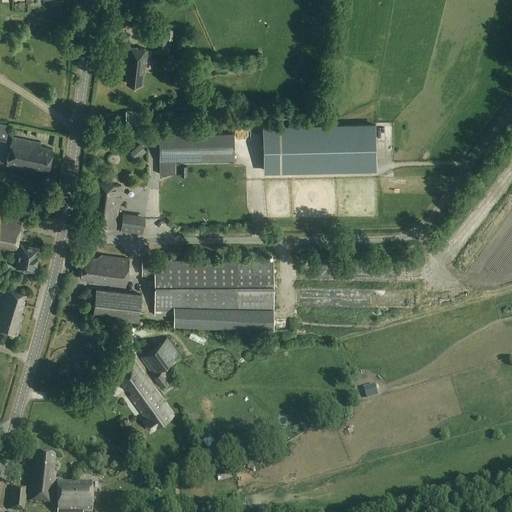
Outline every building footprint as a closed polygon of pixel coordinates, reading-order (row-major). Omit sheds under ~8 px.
[(169,41),(171,29),(152,27),(151,39),(156,39),(155,51),(167,52),(168,41),(169,41)] [(145,61),(147,49),(127,47),(124,67),(127,68),(126,82),(143,84),(144,72),(143,72),(144,61),(145,61)] [(142,126),(143,113),(126,112),(125,124),(142,126)] [(0,140),(6,141),(9,126),(0,123),(0,140)] [(264,128),(265,170),(378,168),(377,126),(264,128)] [(234,134),(202,134),(159,135),(160,161),(160,174),(175,174),(175,166),(175,161),(235,160),(234,134)] [(48,170),(52,149),(40,147),(41,143),(12,137),(6,164),(29,169),(30,167),(48,170)] [(130,152),(137,160),(146,151),(139,144),(130,152)] [(87,225),(115,228),(120,186),(96,182),(95,192),(94,195),(91,199),(87,225)] [(121,229),(143,232),(145,218),(123,215),(122,217),(121,229)] [(35,271),(40,247),(18,243),(22,220),(0,216),(0,247),(20,251),(17,268),(35,271)] [(458,254),(469,245),(462,237),(451,246),(458,254)] [(128,259),(99,254),(94,257),(82,255),(78,278),(87,279),(87,281),(92,282),(124,287),(128,259)] [(274,330),(273,259),(142,259),(142,273),(155,273),(155,314),(174,314),(174,325),(274,330)] [(0,328),(18,334),(25,310),(21,309),(26,293),(8,288),(0,315),(0,328)] [(139,322),(142,294),(96,289),(93,317),(139,322)] [(368,298),(368,312),(380,312),(379,297),(368,298)] [(423,302),(396,302),(396,313),(422,314),(423,302)] [(151,377),(179,354),(167,338),(138,360),(151,377)] [(226,350),(225,341),(217,342),(218,351),(226,350)] [(174,416),(146,378),(135,362),(116,376),(126,390),(129,388),(133,394),(131,396),(144,415),(145,414),(147,418),(144,420),(151,431),(174,416)] [(166,370),(165,369),(154,377),(162,388),(174,378),(166,369),(166,370)] [(53,479),(54,476),(56,456),(36,453),(34,476),(33,476),(30,502),(53,504),(56,479),(53,479)] [(91,507),(91,490),(93,490),(93,481),(58,482),(58,511),(93,511),(93,507),(91,507)] [(24,511),(26,489),(10,487),(7,510),(24,511)]
